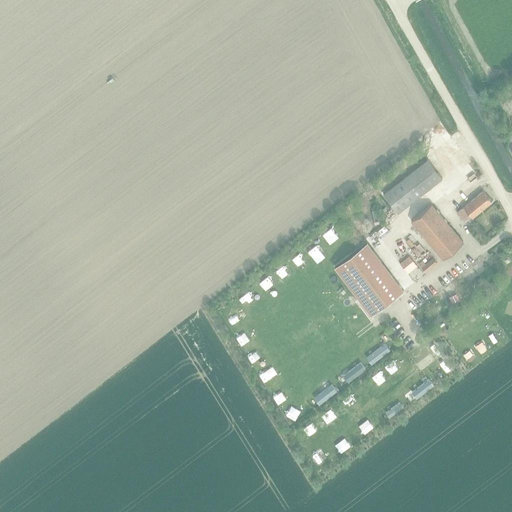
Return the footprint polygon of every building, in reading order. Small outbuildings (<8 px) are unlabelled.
[(383,194),(398,213),(442,178),(428,159),(383,194)] [(483,190),(457,212),(464,221),(471,215),(472,217),(492,201),(483,190)] [(432,203),(411,220),(442,258),(463,241),(432,203)] [(367,242),(335,266),(371,315),(404,290),(367,242)] [(409,256),(400,263),(404,268),(413,260),(409,256)] [(433,258),(421,267),(425,272),(437,262),(433,258)]
